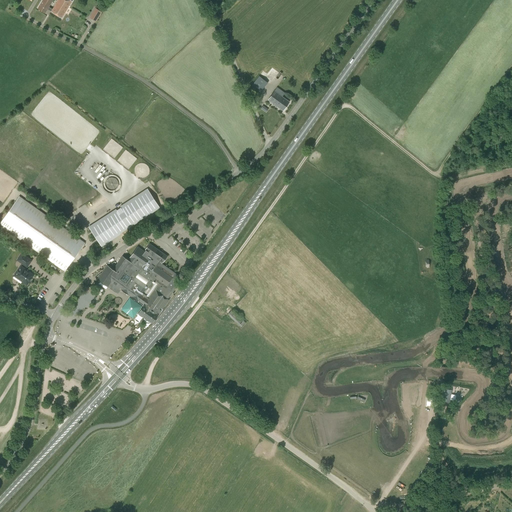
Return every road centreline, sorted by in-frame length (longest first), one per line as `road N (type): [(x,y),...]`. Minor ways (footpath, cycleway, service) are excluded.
road 1 (track): [(147,389),(158,355),(341,106),(352,105),(450,185),(467,184)]
road 2 (primary): [(120,373),(187,296),(397,0)]
road 3 (unclassified): [(54,315),(93,267),(269,145)]
road 4 (unclassified): [(366,506),(207,390),(183,383),(147,389)]
road 5 (unclassified): [(17,511),(89,431),(135,414),(147,389)]
road 6 (unclassified): [(269,145),(373,0)]
road 7 (primary): [(0,502),(116,377)]
road 8 (unclassified): [(207,0),(269,145)]
road 9 (unclassified): [(0,473),(29,422),(45,336)]
road 10 (track): [(430,373),(426,433),(379,505)]
